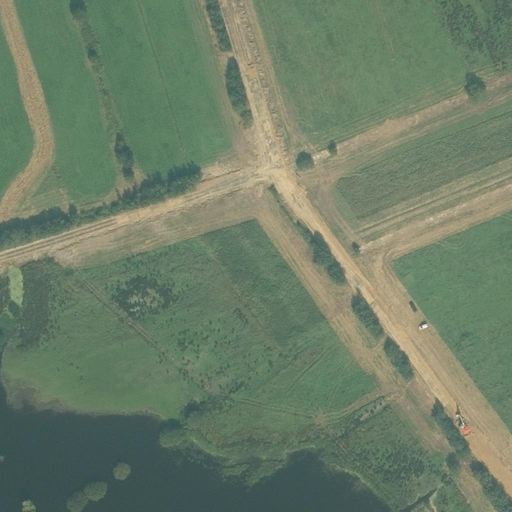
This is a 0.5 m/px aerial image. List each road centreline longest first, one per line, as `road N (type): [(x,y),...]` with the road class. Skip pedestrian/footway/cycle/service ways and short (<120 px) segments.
road 1 (track): [(511,503),(270,173)]
road 2 (track): [(270,173),(0,257)]
road 3 (track): [(270,173),(218,0)]
